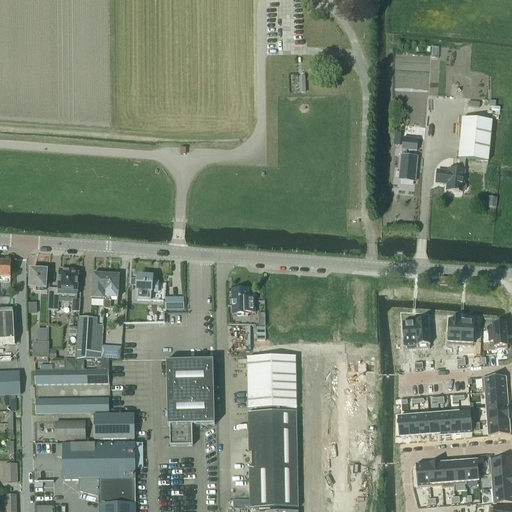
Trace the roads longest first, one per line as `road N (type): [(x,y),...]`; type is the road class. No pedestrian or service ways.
road 1 (tertiary): [(220,255),(511,275)]
road 2 (residential): [(27,511),(20,243)]
road 3 (unclassified): [(220,255),(224,506)]
road 4 (tertiary): [(20,243),(220,255)]
road 5 (residential): [(365,344),(368,511)]
